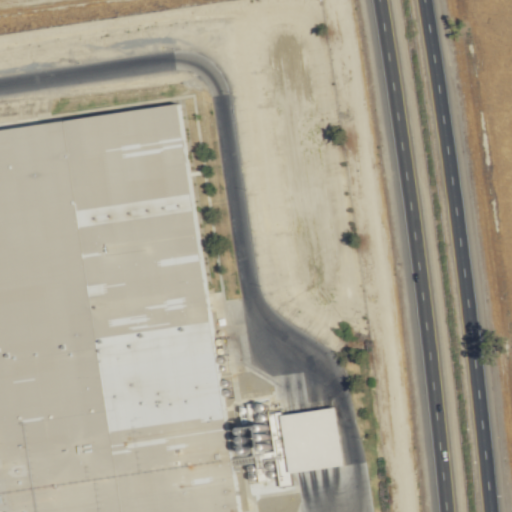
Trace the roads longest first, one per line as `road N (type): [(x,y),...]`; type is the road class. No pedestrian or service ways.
road 1 (motorway): [(377,0),(445,511)]
road 2 (motorway): [(490,511),(423,0)]
